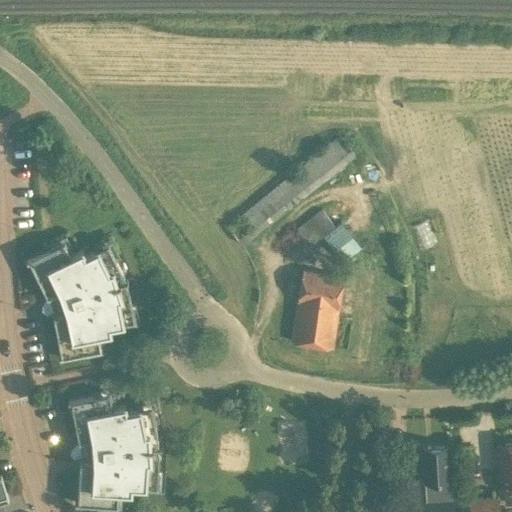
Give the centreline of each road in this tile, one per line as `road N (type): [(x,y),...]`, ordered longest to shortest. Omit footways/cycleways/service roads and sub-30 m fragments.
road 1 (unclassified): [(511,390),(398,399),(265,375)]
road 2 (tertiary): [(0,283),(10,387),(49,511)]
road 3 (unclassified): [(243,348),(237,328),(209,313),(189,319),(175,336),(174,358),(187,376),(208,383),(229,377)]
